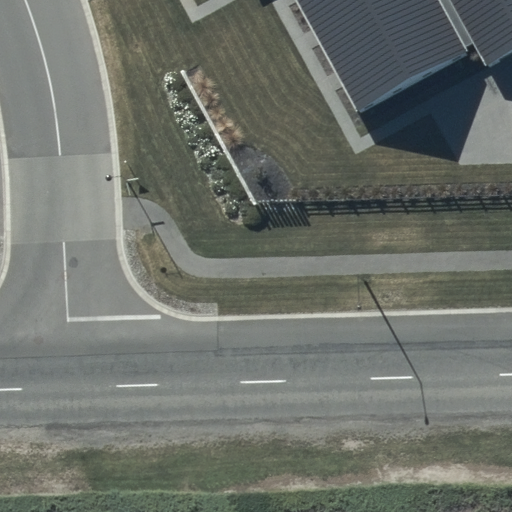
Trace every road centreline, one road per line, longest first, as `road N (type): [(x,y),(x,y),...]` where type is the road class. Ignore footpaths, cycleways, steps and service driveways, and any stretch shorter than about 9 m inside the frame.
road 1 (tertiary): [(72,388),(511,375)]
road 2 (residential): [(72,388),(55,122),(24,0)]
